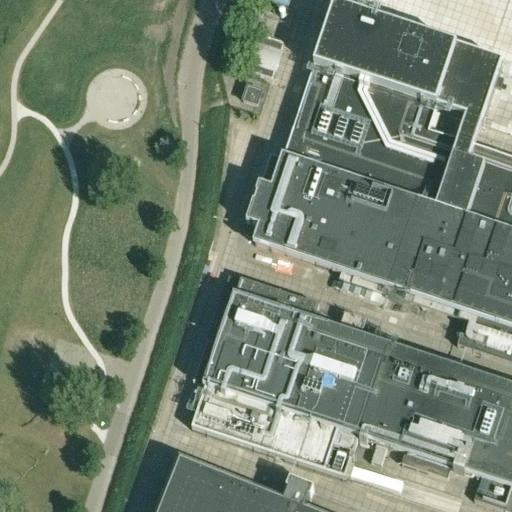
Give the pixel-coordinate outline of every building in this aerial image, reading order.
[(328,26),(313,72),(438,114),(475,126),(492,79),(328,26)] [(246,58),(276,68),(280,57),(249,47),(246,58)] [(511,49),(505,47),(502,58),(511,60),(511,49)] [(252,64),(248,74),(271,82),(275,71),(252,64)] [(271,159),(246,232),(259,236),(255,249),(377,289),(375,296),(390,300),(391,294),(468,319),(457,350),(511,368),(511,160),(431,134),(438,114),(313,72),(283,163),(271,159)] [(243,105),(257,109),(261,95),(247,90),(243,105)] [(204,391),(190,433),(267,459),(344,485),(358,442),(405,458),(401,468),(448,483),(451,473),(481,483),(474,505),(493,511),(507,511),(511,497),(511,395),(390,355),(373,350),(312,329),(319,309),(241,283),(230,279),(221,304),(193,387),(204,391)] [(305,511),(309,505),(311,506),(315,496),(291,486),(287,496),(289,497),(285,508),(181,466),(162,511),(305,511)]
